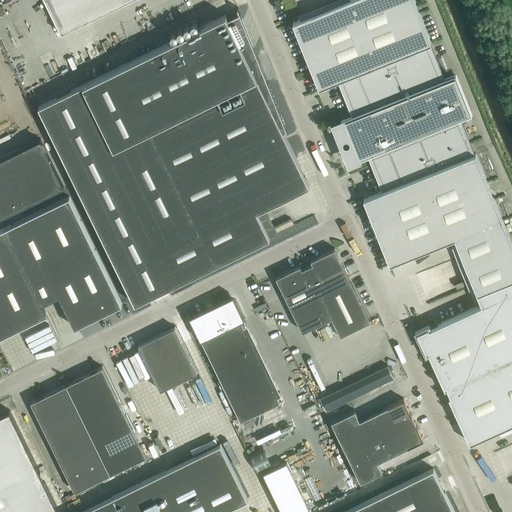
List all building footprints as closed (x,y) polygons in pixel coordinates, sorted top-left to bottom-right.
[(103,13),(103,12),(111,8),(112,9),(116,7),(116,6),(124,2),(125,3),(129,1),(128,0),(44,0),(61,34),(62,33),(50,9),(67,0),(77,0),(87,21),(90,20),(90,19),(99,15),(103,13)] [(511,243),(476,153),(475,153),(460,117),(470,113),(455,75),(445,79),(430,43),(431,42),(414,0),(346,0),(293,21),(319,87),(338,80),(352,116),(343,120),(358,158),(367,154),(382,190),(364,198),(390,263),(455,237),(481,304),(429,327),(429,326),(417,331),(427,352),(428,351),(445,387),(447,387),(451,395),(449,396),(470,442),(511,422),(511,243)] [(38,105),(135,303),(270,237),(257,210),(309,185),(283,131),(287,129),(238,7),(237,7),(239,12),(228,18),(226,14),(38,105)] [(64,62),(69,73),(78,69),(73,58),(64,62)] [(17,77),(26,74),(24,69),(15,72),(17,77)] [(41,138),(0,158),(0,216),(64,186),(41,138)] [(69,196),(4,227),(41,303),(59,294),(73,323),(116,302),(118,306),(122,304),(69,196)] [(0,332),(45,311),(41,303),(4,227),(0,229),(0,332)] [(335,247),(311,259),(313,263),(302,268),(300,264),(276,276),(303,331),(332,316),(341,334),(370,320),(335,247)] [(443,274),(446,280),(454,276),(450,270),(443,274)] [(233,294),(189,316),(201,339),(203,338),(241,320),(244,318),(235,299),(236,299),(233,294)] [(203,338),(201,339),(241,420),(280,401),(241,320),(203,338)] [(175,326),(138,343),(160,389),(197,371),(175,326)] [(394,377),(388,365),(320,398),(326,410),(394,377)] [(68,383),(31,401),(46,432),(60,460),(75,490),(111,472),(146,455),(132,425),(102,366),(68,383)] [(395,419),(410,412),(404,398),(388,405),(395,419)] [(398,426),(395,419),(388,405),(371,414),(381,434),(398,426)] [(0,511),(47,511),(57,507),(10,409),(0,413),(0,511)] [(364,442),(354,422),(360,419),(355,410),(331,421),(346,451),(364,442)] [(395,419),(398,426),(401,432),(417,425),(410,412),(395,419)] [(381,434),(371,414),(360,419),(354,422),(364,442),(381,434)] [(401,432),(408,446),(423,438),(417,425),(401,432)] [(381,434),(391,454),(408,446),(401,432),(398,426),(381,434)] [(381,434),(364,442),(374,462),(377,461),(391,454),(381,434)] [(374,462),(364,442),(346,451),(361,481),(382,471),(377,461),(374,462)] [(223,511),(248,500),(221,444),(79,511),(223,511)] [(273,466),(263,447),(250,453),(260,473),(273,466)] [(263,472),(282,511),(296,511),(309,506),(287,461),(263,472)] [(341,511),(454,511),(433,467),(341,511)]
